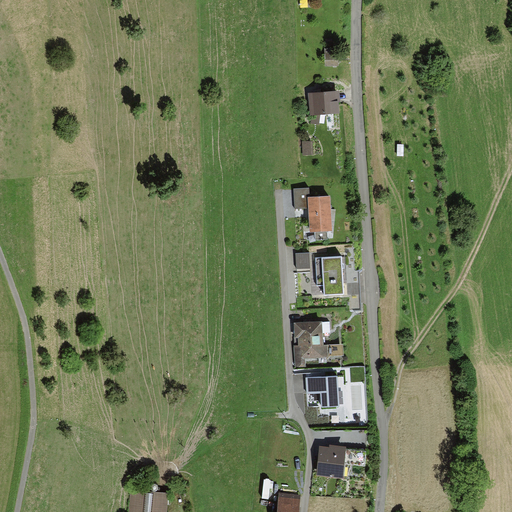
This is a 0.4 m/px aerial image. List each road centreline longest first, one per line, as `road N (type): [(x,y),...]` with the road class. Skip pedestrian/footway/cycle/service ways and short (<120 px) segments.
road 1 (residential): [(379,511),(357,0)]
road 2 (residential): [(303,511),(309,442),(289,399),(277,193)]
road 3 (track): [(15,511),(32,433),(27,343),(0,259)]
